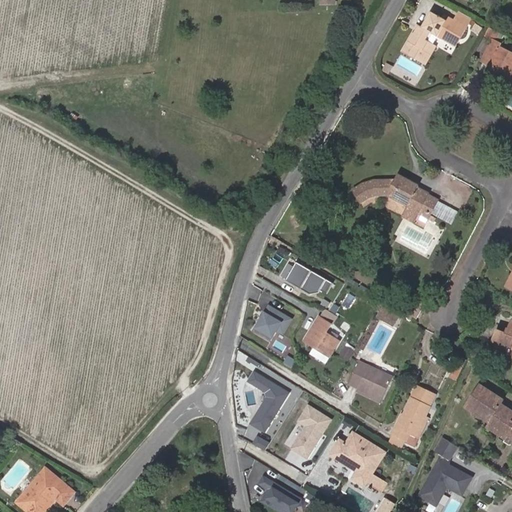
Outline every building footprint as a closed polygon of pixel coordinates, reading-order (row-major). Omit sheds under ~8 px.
[(452,37),(459,41),(466,29),(472,18),(453,9),(449,17),(446,22),(441,20),(430,13),(422,27),(417,24),(401,51),(423,64),(433,44),(426,40),(431,33),(448,43),(452,37)] [(498,32),(489,27),(486,34),(494,39),(498,32)] [(455,47),(459,41),(452,37),(448,43),(455,47)] [(498,71),(511,79),(511,56),(499,49),(501,46),(493,41),(481,62),(489,67),(487,70),(496,75),(498,71)] [(433,44),(423,64),(426,66),(437,47),(433,44)] [(511,79),(498,71),(496,75),(511,84),(511,79)] [(419,211),(418,213),(429,219),(433,212),(439,201),(428,195),(429,194),(417,188),(418,186),(398,174),(396,179),(377,180),(366,182),(352,189),(361,203),(373,197),(387,194),(409,206),(419,211)] [(439,201),(433,212),(450,222),(457,211),(439,201)] [(413,222),(418,213),(419,211),(409,206),(403,217),(413,222)] [(296,261),(286,280),(310,294),(319,292),(320,289),(327,293),(333,283),(296,261)] [(404,310),(418,317),(425,304),(432,296),(419,290),(415,299),(410,296),(404,310)] [(349,291),(340,305),(367,322),(371,316),(363,311),(368,303),(349,291)] [(391,305),(396,297),(386,291),(381,299),(391,305)] [(268,304),(253,330),(271,340),(277,330),(283,333),(292,318),(268,304)] [(398,317),(383,308),(377,317),(393,326),(398,317)] [(331,324),(319,317),(304,340),(314,347),(310,353),(325,363),(329,356),(330,356),(339,341),(326,333),(331,324)] [(509,348),(506,355),(511,357),(511,321),(511,322),(506,336),(496,331),(493,342),(496,343),(509,348)] [(509,348),(496,343),(493,350),(506,355),(509,348)] [(289,365),(294,369),(298,362),(292,359),(289,365)] [(391,377),(360,362),(350,384),(358,388),(357,392),(380,402),(391,377)] [(279,382),(282,376),(271,369),(268,376),(279,382)] [(289,393),(253,371),(247,381),(266,393),(267,401),(252,425),(264,433),(289,393)] [(511,442),(511,411),(501,404),(503,400),(480,384),(465,407),(489,423),(487,427),(511,442)] [(404,415),(395,435),(405,439),(407,440),(410,433),(420,438),(429,418),(426,417),(435,396),(416,387),(412,396),(413,397),(404,415)] [(333,420),(309,405),(298,422),(305,426),(290,450),(308,461),(333,420)] [(395,435),(404,415),(402,414),(392,433),(395,435)] [(386,452),(354,433),(347,444),(341,440),(331,455),(357,471),(353,479),(366,487),(368,482),(382,491),(387,484),(372,475),(386,452)] [(254,443),(268,449),(271,440),(258,435),(254,443)] [(402,447),(405,439),(395,435),(391,442),(402,447)] [(457,448),(443,439),(434,452),(448,461),(457,448)] [(437,463),(445,468),(447,465),(449,462),(441,457),(437,463)] [(445,468),(437,463),(418,495),(434,505),(445,487),(460,496),(471,480),(447,465),(445,468)] [(45,469),(17,503),(27,511),(46,511),(57,499),(64,506),(75,493),(45,469)] [(294,511),(303,498),(263,475),(258,484),(270,491),(263,502),(280,511),(294,511)] [(378,511),(389,511),(395,504),(386,500),(378,511)]
